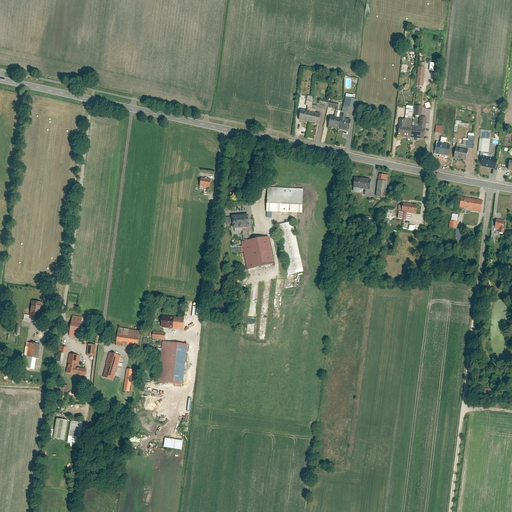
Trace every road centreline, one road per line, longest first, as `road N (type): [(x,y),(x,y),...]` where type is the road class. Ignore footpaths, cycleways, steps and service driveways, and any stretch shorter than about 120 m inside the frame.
road 1 (secondary): [(0,79),(511,189)]
road 2 (track): [(449,511),(490,186)]
